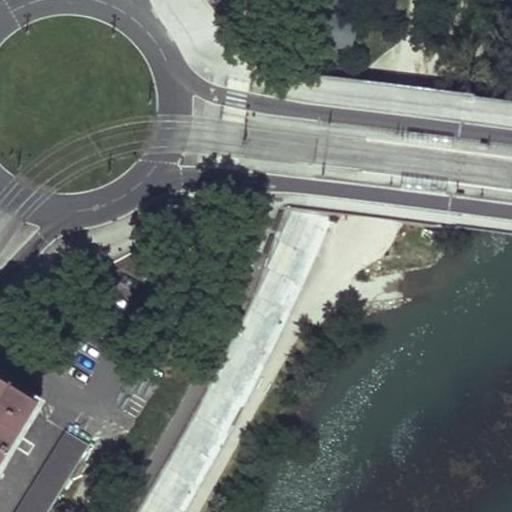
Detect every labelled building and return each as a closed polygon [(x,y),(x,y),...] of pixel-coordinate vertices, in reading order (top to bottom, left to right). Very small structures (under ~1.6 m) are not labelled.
[(361,4),(350,0),(334,0),(321,41),(346,49),(361,4)] [(449,142),(406,136),(404,147),(448,153),(449,142)] [(443,189),(399,182),(397,193),(442,200),(443,189)] [(202,282),(192,304),(209,313),(219,291),(202,282)] [(0,376),(0,391),(34,413),(41,402),(0,376)] [(0,467),(34,413),(0,391),(0,467)] [(93,440),(71,425),(67,433),(89,447),(93,440)] [(67,433),(17,511),(48,511),(89,447),(67,433)]
